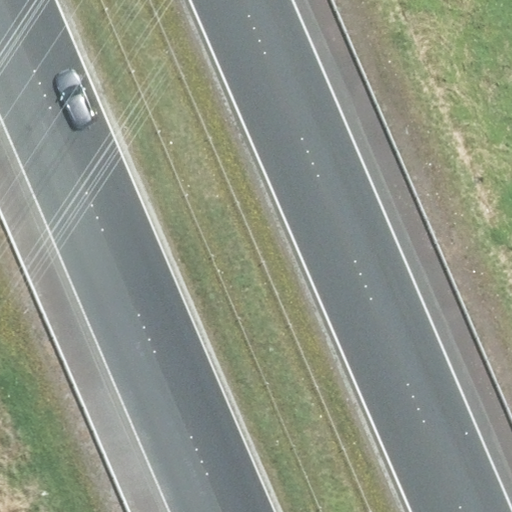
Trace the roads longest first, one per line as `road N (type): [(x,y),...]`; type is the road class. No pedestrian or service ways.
road 1 (motorway): [(259,0),(479,511)]
road 2 (motorway): [(216,511),(0,9)]
